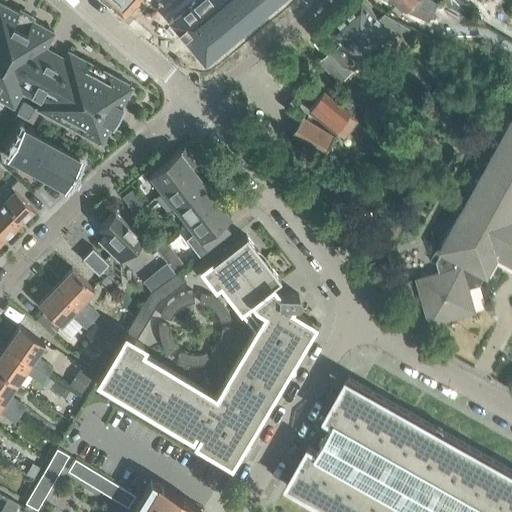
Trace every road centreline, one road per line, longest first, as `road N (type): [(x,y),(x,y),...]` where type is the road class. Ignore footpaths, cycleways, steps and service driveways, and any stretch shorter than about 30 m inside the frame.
road 1 (residential): [(0,284),(97,183),(197,103)]
road 2 (residential): [(359,309),(197,103)]
road 3 (residential): [(236,511),(359,309)]
road 4 (residential): [(511,410),(390,343),(359,309)]
road 5 (residential): [(197,103),(314,0)]
road 6 (residential): [(197,103),(81,0)]
